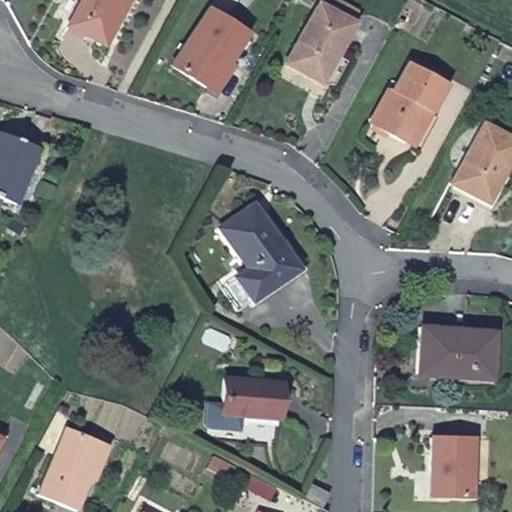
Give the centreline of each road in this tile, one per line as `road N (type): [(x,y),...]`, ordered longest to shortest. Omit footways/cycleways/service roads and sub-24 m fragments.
road 1 (unclassified): [(360,289),(350,236),(312,190),(274,163),(49,98),(0,71)]
road 2 (unclassified): [(344,511),(360,289)]
road 3 (unclassified): [(360,289),(441,276),(511,287)]
